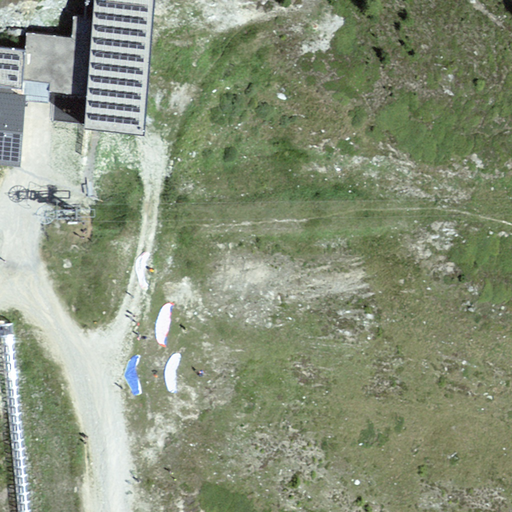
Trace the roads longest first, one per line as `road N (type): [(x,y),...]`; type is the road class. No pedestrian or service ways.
road 1 (track): [(110,511),(88,362),(56,327),(15,309),(36,125)]
road 2 (track): [(88,362),(119,333),(149,230),(162,132)]
